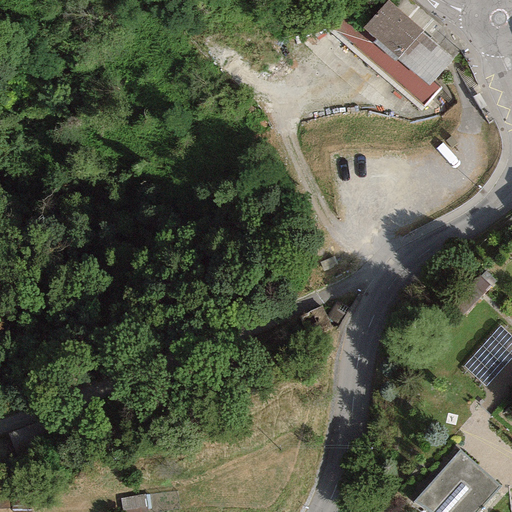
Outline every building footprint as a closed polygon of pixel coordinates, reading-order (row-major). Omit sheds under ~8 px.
[(432,82),(453,59),(388,0),(362,28),(374,39),(370,44),(339,17),(331,26),(422,108),(439,88),(432,82)] [(306,312),(274,325),(283,345),(314,332),(306,312)] [(511,359),(511,339),(499,327),(462,366),(485,388),(511,359)] [(60,414),(27,426),(32,442),(65,430),(60,414)] [(479,511),(501,489),(460,451),(413,501),(423,511),(479,511)]
